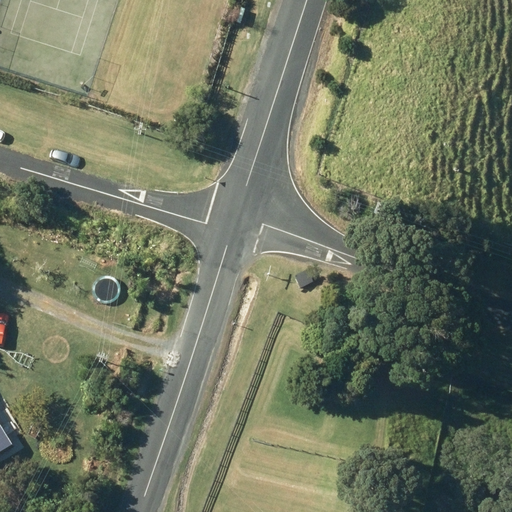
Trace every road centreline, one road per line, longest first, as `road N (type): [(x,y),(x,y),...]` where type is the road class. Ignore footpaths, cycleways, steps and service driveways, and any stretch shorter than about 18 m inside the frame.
road 1 (tertiary): [(144,511),(234,224)]
road 2 (residential): [(234,224),(264,224),(511,313)]
road 3 (residential): [(0,158),(234,224)]
road 4 (tertiary): [(234,224),(307,0)]
